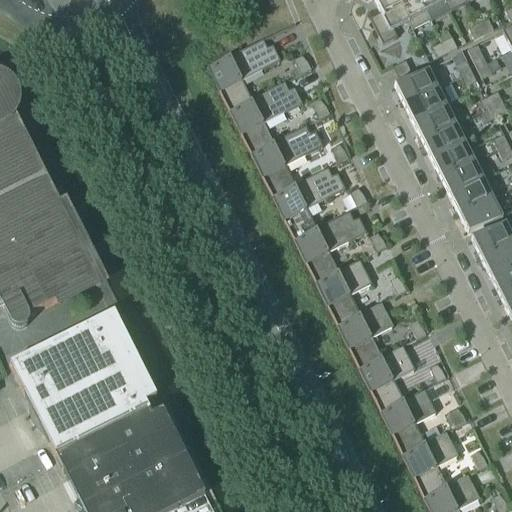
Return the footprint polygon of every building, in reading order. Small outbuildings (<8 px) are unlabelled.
[(379,17),(368,22),(381,48),(396,41),(392,32),(407,25),(394,0),(370,0),(379,17)] [(416,0),(394,0),(407,25),(411,34),(429,25),(425,16),(416,0)] [(439,0),(416,0),(425,16),(429,25),(448,16),(443,6),(439,0)] [(462,0),(439,0),(443,6),(448,16),(466,6),(462,0)] [(509,26),(511,23),(511,10),(503,15),(509,26)] [(483,39),(492,34),(486,23),(477,28),(483,39)] [(473,44),(483,39),(477,28),(467,33),(473,44)] [(510,56),(511,54),(511,30),(500,37),(510,56)] [(446,57),(456,52),(450,41),(440,46),(446,57)] [(271,50),(261,54),(257,46),(206,72),(228,116),(251,104),(250,103),(241,84),(279,65),(271,50)] [(436,62),(446,57),(440,46),(431,51),(436,62)] [(475,73),(485,68),(476,49),(466,54),(475,73)] [(310,74),(306,65),(301,60),(292,64),(300,79),(310,74)] [(398,81),(409,76),(404,65),(392,71),(398,81)] [(459,81),(470,76),(465,66),(455,72),(459,81)] [(480,83),(490,78),(485,68),(475,73),(480,83)] [(402,110),(441,90),(432,71),(392,91),(402,110)] [(0,202),(44,180),(14,120),(15,118),(16,116),(17,114),(18,112),(18,110),(19,107),(19,105),(19,103),(19,101),(19,99),(18,97),(18,95),(17,93),(16,92),(16,90),(15,88),(13,86),(11,84),(8,81),(6,79),(2,77),(1,77),(0,76),(0,202)] [(464,91),(475,86),(470,76),(459,81),(464,91)] [(293,93),(283,97),(279,89),(250,103),(251,104),(228,116),(249,159),(272,147),(272,146),(262,127),(300,108),(293,93)] [(411,128),(451,108),(441,90),(402,110),(411,128)] [(491,111),(501,106),(496,97),(486,101),(491,111)] [(480,116),(491,111),(486,101),(476,107),(480,116)] [(328,118),(324,110),(319,104),(310,109),(318,123),(328,118)] [(496,121),(506,116),(501,106),(491,111),(496,121)] [(420,146),(460,126),(451,108),(411,128),(420,146)] [(496,121),(491,111),(480,116),(485,126),(496,121)] [(429,165),(469,145),(460,126),(420,146),(429,165)] [(314,136),(304,139),(300,132),(272,146),(272,147),(249,159),(271,201),(294,190),(294,189),(284,170),(322,151),(314,136)] [(496,154),(507,149),(502,139),(491,144),(496,154)] [(438,183),(478,163),(469,145),(429,165),(438,183)] [(347,162),(343,154),(338,149),(329,153),(337,168),(347,162)] [(501,164),(511,159),(507,149),(496,154),(501,164)] [(448,201),(487,181),(478,163),(438,183),(448,201)] [(336,179),(326,182),(322,175),(294,189),(294,190),(271,201),(292,245),(316,233),(315,232),(305,213),(343,193),(336,179)] [(27,320),(27,318),(96,284),(44,180),(0,202),(0,310),(3,309),(8,319),(7,320),(7,322),(7,323),(8,325),(8,326),(9,328),(10,329),(11,330),(12,331),(13,331),(15,332),(16,332),(18,332),(19,332),(21,332),(22,331),(23,331),(24,330),(25,329),(26,327),(27,326),(27,324),(28,323),(28,322),(27,320)] [(457,219),(491,202),(496,199),(487,181),(448,201),(457,219)] [(366,207),(362,199),(356,193),(348,197),(355,212),(366,207)] [(501,221),(491,202),(457,219),(466,238),(501,221)] [(358,222),(347,226),(344,218),(315,232),(316,233),(292,245),(314,287),(337,276),(337,275),(327,256),(365,237),(358,222)] [(479,263),(511,246),(511,230),(509,224),(469,244),(479,263)] [(385,251),(381,243),(376,238),(367,242),(375,256),(385,251)] [(511,246),(479,263),(488,281),(511,269),(511,246)] [(363,273),(359,274),(355,266),(337,275),(337,276),(314,287),(335,330),(359,319),(358,318),(349,299),(370,288),(363,273)] [(511,269),(488,281),(497,299),(511,291),(511,269)] [(405,295),(401,287),(395,281),(388,285),(395,300),(405,295)] [(506,318),(511,314),(511,291),(497,299),(506,318)] [(384,316),(381,317),(376,309),(358,318),(359,319),(335,330),(357,373),(381,361),(380,361),(370,342),(392,331),(384,316)] [(53,459),(147,412),(144,405),(155,400),(148,387),(146,388),(110,317),(8,368),(53,459)] [(425,339),(420,331),(415,325),(408,329),(415,344),(425,339)] [(406,359),(402,360),(398,352),(380,361),(381,361),(357,373),(379,416),(402,405),(402,404),(392,384),(413,374),(406,359)] [(445,382),(440,374),(435,369),(428,372),(435,387),(445,382)] [(428,402),(424,404),(420,395),(402,404),(402,405),(379,416),(400,459),(424,448),(423,447),(414,428),(435,417),(428,402)] [(172,511),(201,498),(165,427),(167,425),(161,412),(150,418),(147,412),(53,459),(79,511),(172,511)] [(465,426),(461,418),(456,413),(442,419),(450,434),(465,426)] [(449,445),(445,446),(441,438),(423,447),(424,448),(400,459),(422,502),(445,491),(445,490),(435,471),(457,460),(449,445)] [(486,470),(482,461),(477,456),(469,460),(477,474),(486,470)] [(471,488),(467,489),(463,481),(445,490),(445,491),(422,502),(426,511),(460,511),(478,503),(471,488)] [(506,511),(503,505),(498,499),(490,503),(494,511),(506,511)]
